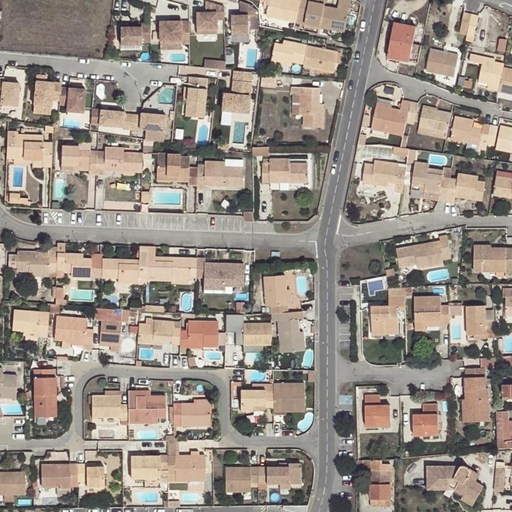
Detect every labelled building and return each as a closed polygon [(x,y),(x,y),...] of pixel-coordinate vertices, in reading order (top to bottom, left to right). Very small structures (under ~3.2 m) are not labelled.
[(295,22),(300,1),(294,0),(258,0),(264,1),(263,8),(268,9),(267,16),(295,22)] [(309,0),(300,0),(300,1),(295,22),(320,27),(324,7),(325,4),(319,3),(309,1),(309,0)] [(320,27),(332,30),(337,31),(345,32),(348,11),(349,11),(351,2),(342,0),(339,0),(337,9),(324,7),(320,27)] [(241,15),(232,15),(232,33),(249,33),(249,29),(259,29),(256,10),(250,3),(241,1),(241,15)] [(223,8),(204,2),(204,14),(195,14),(196,36),(216,35),(216,21),(223,21),(223,8)] [(467,34),(471,15),(464,13),(460,32),(467,34)] [(467,34),(466,40),(473,41),(478,16),(471,15),(467,34)] [(181,45),(189,45),(188,22),(180,23),(170,23),(158,23),(159,43),(180,43),(180,45),(181,45)] [(410,57),(413,44),(416,27),(395,23),(388,57),(398,59),(399,55),(410,57)] [(141,43),(150,43),(149,24),(140,25),(140,28),(126,29),(120,29),(120,46),(141,45),(141,43)] [(307,47),(307,46),(284,41),(283,45),(275,44),(271,62),(291,66),(292,62),(304,65),(307,47)] [(180,45),(180,43),(159,43),(160,51),(181,50),(181,45),(180,45)] [(418,63),(421,46),(413,44),(410,57),(409,61),(418,63)] [(304,65),(303,66),(334,72),(337,52),(307,47),(304,65)] [(453,77),(457,55),(443,52),(431,50),(427,71),(453,77)] [(470,61),(479,63),(481,56),(471,54),(470,61)] [(226,76),(227,59),(205,58),(205,66),(198,66),(198,75),(226,76)] [(504,68),(504,65),(494,62),(484,60),(483,64),(479,81),(488,84),(487,89),(499,92),(503,73),(504,68)] [(503,73),(499,92),(511,94),(511,70),(504,68),(503,73)] [(249,114),(253,73),(235,72),(233,91),(237,91),(237,95),(233,95),(225,94),(223,111),(249,114)] [(279,76),(264,74),(263,83),(278,85),(279,76)] [(4,79),(0,78),(0,98),(2,99),(1,105),(18,106),(19,84),(4,83),(4,79)] [(208,79),(190,78),(189,88),(188,101),(187,117),(205,119),(208,79)] [(61,88),(62,84),(46,83),(37,82),(34,106),(51,107),(52,101),(60,102),(61,88)] [(86,90),(61,88),(60,102),(60,106),(67,106),(67,112),(83,113),(86,90)] [(319,109),(319,105),(319,89),(292,88),(292,95),(300,95),(300,115),(305,115),(304,127),(322,127),(323,110),(319,109)] [(372,128),(404,135),(407,121),(410,102),(403,101),(401,111),(391,108),(377,106),(372,128)] [(410,102),(407,121),(414,122),(418,104),(410,102)] [(51,107),(34,106),(34,114),(51,115),(51,107)] [(447,133),(451,114),(423,108),(419,128),(447,133)] [(123,130),(132,131),(133,116),(125,115),(125,113),(101,111),(100,126),(123,128),(123,130)] [(133,116),(132,131),(141,132),(141,130),(165,132),(166,116),(142,114),(141,117),(133,116)] [(480,142),(487,144),(491,126),(484,124),(482,130),(472,128),(473,121),(455,117),(451,139),(468,142),(479,145),(480,142)] [(491,126),(487,144),(494,145),(498,127),(491,126)] [(496,149),(511,151),(511,128),(501,126),(496,149)] [(418,132),(446,138),(447,133),(419,128),(418,132)] [(8,132),(7,159),(14,159),(24,160),(24,157),(42,158),(42,164),(51,165),(52,146),(43,145),(43,142),(43,136),(18,135),(18,132),(8,132)] [(360,134),(357,146),(364,145),(366,135),(360,134)] [(89,174),(96,174),(97,152),(78,152),(79,147),(62,147),(61,165),(78,165),(78,170),(89,170),(89,174)] [(401,148),(394,147),(393,154),(408,156),(408,149),(401,148)] [(97,152),(96,174),(104,175),(105,171),(105,166),(122,167),(122,172),(138,172),(138,154),(123,153),(123,148),(105,148),(105,152),(97,152)] [(417,150),(408,149),(408,156),(407,158),(416,159),(417,150)] [(187,186),(197,186),(198,168),(188,168),(188,157),(179,157),(179,155),(157,154),(156,177),(177,178),(177,182),(187,182),(187,186)] [(24,160),(14,159),(14,163),(32,163),(32,167),(42,168),(42,164),(42,158),(24,157),(24,160)] [(282,178),(282,182),(282,189),(291,189),(291,183),(307,183),(307,164),(290,164),(290,160),(270,159),(270,164),(263,164),(263,182),(270,182),(270,178),(282,178)] [(395,191),(402,192),(406,168),(398,168),(399,165),(375,161),(374,166),(365,165),(363,183),(379,185),(379,182),(388,183),(396,184),(395,191)] [(197,186),(196,190),(203,190),(204,185),(242,187),(242,167),(224,167),(225,162),(204,162),(204,166),(198,166),(198,168),(197,186)] [(438,200),(447,202),(450,179),(442,178),(443,171),(428,169),(429,165),(416,163),(412,186),(420,186),(425,187),(425,192),(439,195),(438,200)] [(447,202),(454,202),(455,197),(456,192),(469,194),(468,199),(482,201),(485,182),(477,181),(478,177),(459,174),(458,180),(450,179),(447,202)] [(511,179),(497,176),(494,195),(511,197),(511,179)] [(424,198),(438,200),(439,195),(425,192),(424,198)] [(20,195),(10,195),(9,204),(27,204),(27,206),(30,206),(30,202),(28,201),(28,198),(21,198),(20,195)] [(414,249),(414,246),(396,249),(400,267),(417,264),(418,269),(443,264),(442,260),(450,258),(446,236),(440,237),(440,241),(441,244),(414,249)] [(440,241),(414,246),(414,249),(441,244),(440,241)] [(64,243),(57,243),(57,248),(56,273),(56,276),(56,277),(64,277),(64,272),(71,273),(71,277),(90,278),(92,259),(83,259),(78,259),(78,254),(65,254),(64,243)] [(102,259),(101,278),(118,278),(118,283),(138,283),(138,281),(138,277),(147,278),(148,246),(140,246),(139,260),(102,259)] [(173,276),(190,277),(191,258),(155,257),(155,247),(148,246),(147,278),(147,280),(173,281),(173,276)] [(474,246),(474,271),(511,271),(511,248),(496,248),(496,252),(491,252),(491,248),(491,246),(474,246)] [(56,273),(57,248),(48,248),(48,253),(18,253),(17,256),(9,256),(8,268),(17,268),(17,271),(28,272),(29,276),(48,276),(49,273),(56,273)] [(196,258),(196,277),(204,277),(203,289),(232,289),(232,286),(243,286),(243,264),(224,264),(224,268),(215,267),(215,264),(205,264),(205,259),(196,258)] [(271,314),(288,313),(287,305),(286,290),(285,275),(264,277),(266,307),(270,306),(270,314),(271,314)] [(385,278),(376,279),(377,290),(385,289),(385,278)] [(511,288),(503,289),(503,297),(506,297),(506,315),(511,315),(511,288)] [(398,307),(405,307),(405,295),(393,295),(389,295),(389,307),(372,307),(373,335),(386,335),(385,330),(399,329),(398,307)] [(441,323),(450,323),(450,315),(450,307),(450,306),(441,306),(440,297),(415,298),(416,330),(425,330),(425,327),(424,323),(441,322),(441,323)] [(486,334),(485,306),(466,306),(467,335),(475,335),(486,334)] [(462,307),(450,307),(450,315),(462,315),(462,307)] [(38,336),(47,337),(49,313),(14,310),(13,331),(24,332),(38,333),(38,336)] [(288,313),(271,314),(272,322),(277,321),(280,353),(305,351),(304,338),(300,339),(299,332),(297,319),(303,319),(303,311),(288,313)] [(227,313),(227,330),(243,330),(243,313),(227,313)] [(83,349),(92,350),(93,330),(85,329),(86,319),(56,317),(55,340),(62,341),(61,348),(69,348),(70,345),(69,341),(83,343),(83,346),(83,349)] [(100,343),(112,344),(120,345),(121,322),(102,321),(100,343)] [(171,345),(180,346),(180,331),(180,328),(177,328),(172,328),(173,322),(154,321),(154,325),(139,324),(138,344),(153,345),(153,341),(163,341),(171,342),(171,345)] [(188,331),(180,331),(180,346),(180,347),(188,347),(188,343),(203,343),(203,347),(218,347),(218,346),(226,346),(226,334),(218,333),(218,322),(188,322),(188,331)] [(272,346),(272,324),(244,324),(244,345),(263,345),(272,346)] [(226,346),(226,348),(235,348),(235,332),(226,332),(226,334),(226,346)] [(495,364),(494,356),(483,357),(483,364),(495,364)] [(511,356),(503,357),(504,367),(511,366),(511,356)] [(0,391),(1,392),(0,398),(15,399),(17,376),(2,375),(3,369),(0,368),(0,391)] [(485,368),(465,368),(466,399),(469,399),(469,404),(463,405),(464,420),(478,420),(478,416),(489,415),(488,388),(486,388),(485,368)] [(35,378),(53,377),(53,370),(35,370),(35,378)] [(55,378),(53,377),(35,378),(35,417),(56,417),(56,405),(52,405),(52,395),(56,395),(55,378)] [(304,383),(273,384),(273,387),(273,408),(273,409),(286,409),(287,412),(304,411),(304,383)] [(511,384),(503,385),(503,396),(511,395),(511,384)] [(273,408),(273,387),(264,387),(264,389),(241,389),(241,411),(253,411),(253,405),(265,405),(266,408),(273,408)] [(136,391),(129,392),(129,405),(129,420),(129,423),(157,423),(157,418),(166,418),(165,396),(149,396),(136,396),(136,391)] [(129,420),(129,405),(121,405),(121,395),(105,396),(93,396),(93,418),(121,417),(121,421),(129,420)] [(378,421),(390,421),(390,405),(381,405),(380,396),(366,396),(367,426),(379,426),(378,421)] [(0,402),(0,413),(21,413),(21,402),(0,402)] [(173,404),(173,426),(210,426),(210,404),(194,404),(173,404)] [(427,431),(438,430),(437,404),(423,405),(424,414),(414,415),(414,435),(427,435),(427,431)] [(497,412),(498,448),(511,447),(511,441),(510,441),(509,430),(511,430),(511,421),(509,421),(508,412),(497,412)] [(168,478),(168,481),(205,480),(205,455),(199,455),(191,455),(167,456),(168,463),(168,478)] [(160,478),(168,478),(168,463),(160,463),(159,456),(132,456),(132,478),(145,478),(160,478)] [(382,460),(364,461),(365,473),(370,473),(371,499),(391,499),(390,464),(382,464),(382,460)] [(78,482),(78,464),(70,465),(70,467),(58,467),(58,465),(42,465),(42,488),(56,487),(57,490),(70,490),(70,487),(78,487),(78,482)] [(85,464),(78,464),(78,482),(87,482),(87,487),(104,487),(104,467),(95,467),(85,468),(85,464)] [(258,482),(258,489),(267,489),(267,484),(279,484),(291,484),(301,484),(301,464),(289,464),(289,468),(280,468),(258,468),(258,482)] [(429,485),(441,485),(450,486),(464,494),(476,500),(485,484),(477,480),(478,478),(469,473),(471,471),(472,469),(471,466),(470,464),(467,464),(464,464),(462,465),(461,467),(456,465),(429,464),(429,485)] [(511,464),(511,470),(496,469),(493,489),(504,491),(505,476),(511,476),(511,480),(511,484),(511,464)] [(258,482),(258,468),(250,468),(251,471),(240,471),(240,468),(226,468),(226,492),(250,491),(250,482),(258,482)] [(480,474),(472,469),(471,471),(469,473),(478,478),(480,474)] [(25,473),(0,472),(0,494),(25,495),(25,473)] [(160,487),(160,481),(160,478),(145,478),(145,487),(160,487)] [(476,500),(464,494),(461,498),(474,505),(476,500)] [(391,499),(371,499),(371,507),(391,507),(391,499)]
